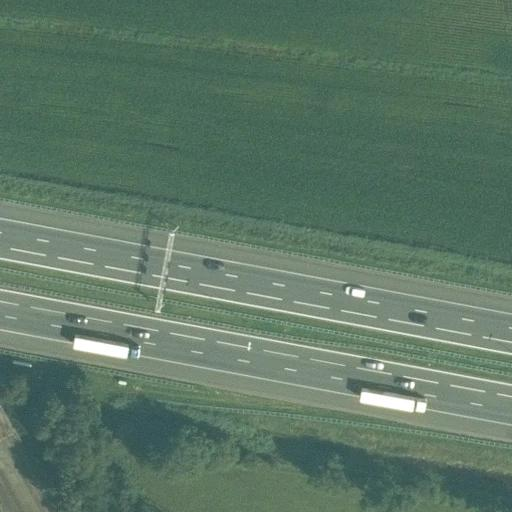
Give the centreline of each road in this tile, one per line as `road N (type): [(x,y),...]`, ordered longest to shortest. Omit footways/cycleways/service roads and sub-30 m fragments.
road 1 (motorway): [(0,308),(511,404)]
road 2 (motorway): [(511,333),(0,238)]
